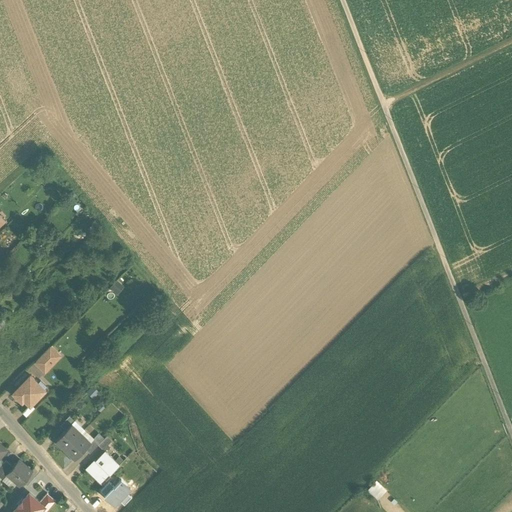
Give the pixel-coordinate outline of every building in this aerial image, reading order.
[(50,346),(35,362),(45,372),(60,356),(50,346)] [(30,375),(14,392),(22,400),(25,398),(31,404),(45,389),(30,375)] [(69,415),(60,424),(66,429),(72,423),(75,420),(69,415)] [(66,429),(56,439),(66,448),(81,432),(72,423),(66,429)] [(81,432),(66,448),(75,457),(85,448),(91,441),(90,441),(81,432)] [(104,438),(99,433),(94,438),(99,443),(104,438)] [(99,443),(98,444),(103,449),(112,440),(107,435),(104,438),(99,443)] [(91,441),(85,448),(90,453),(98,444),(99,443),(94,438),(93,438),(90,441),(91,441)] [(105,450),(96,459),(95,458),(86,467),(100,482),(109,473),(110,474),(120,464),(105,450)] [(13,466),(7,473),(20,485),(32,470),(19,459),(13,466)] [(4,462),(0,466),(0,474),(4,477),(7,473),(13,466),(6,460),(4,462)] [(113,485),(105,493),(104,494),(115,505),(120,499),(128,492),(132,488),(121,477),(113,485)] [(379,497),(388,488),(378,478),(369,488),(379,497)] [(113,485),(109,481),(101,490),(105,493),(113,485)] [(128,492),(120,499),(125,504),(132,496),(128,492)] [(41,503),(30,493),(13,511),(42,511),(43,511),(37,507),(41,503)] [(47,511),(56,502),(48,495),(41,503),(37,507),(43,511),(42,511),(47,511)]
